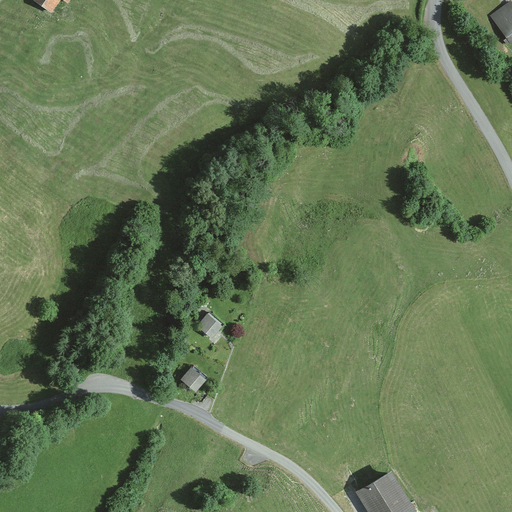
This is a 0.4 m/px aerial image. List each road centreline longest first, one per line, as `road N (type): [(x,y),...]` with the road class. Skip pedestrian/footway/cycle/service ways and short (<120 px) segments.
road 1 (unclassified): [(336,511),(291,466),(149,396),(84,389),(31,409),(0,410)]
road 2 (unclassified): [(437,0),(442,56),(511,175)]
